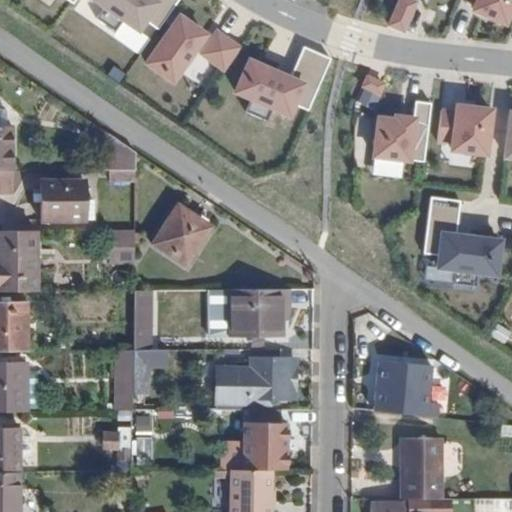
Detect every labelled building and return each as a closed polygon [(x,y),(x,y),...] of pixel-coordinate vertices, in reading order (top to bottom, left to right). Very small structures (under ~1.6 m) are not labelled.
[(64,0),(77,8),(82,0),(64,0)] [(108,12),(100,24),(119,37),(127,25),(141,35),(148,25),(161,34),(185,0),(95,0),(94,2),(108,12)] [(419,0),(401,0),(392,23),(406,30),(419,0)] [(511,0),(465,0),(465,2),(479,7),(477,13),(508,26),(511,16),(511,0)] [(208,39),(182,21),(150,67),(176,85),(208,39)] [(242,51),(220,35),(204,58),(227,74),(242,51)] [(255,103),(249,116),(270,125),(276,112),(292,119),(297,109),(311,115),(334,63),(306,51),(293,83),(252,66),(239,96),(255,103)] [(387,90),(370,82),(366,93),(383,100),(387,90)] [(381,122),(377,159),(427,166),(435,107),(419,105),(416,123),(399,120),(398,124),(381,122)] [(0,169),(13,169),(12,125),(7,125),(7,109),(0,106),(0,169)] [(489,157),(494,114),(460,110),(460,116),(445,114),(441,145),(456,147),(455,153),(489,157)] [(99,171),(135,170),(135,152),(109,134),(99,171)] [(1,191),(11,192),(12,171),(0,171),(0,194),(0,195),(1,191)] [(41,222),(93,221),(94,199),(84,199),(84,180),(41,179),(41,222)] [(498,277),(502,244),(458,239),(463,204),(433,200),(426,257),(442,259),(441,270),(458,272),(456,286),(479,289),(481,275),(498,277)] [(151,244),(185,267),(211,227),(178,203),(151,244)] [(116,262),(134,262),(134,230),(110,231),(111,240),(116,240),(116,262)] [(0,290),(35,291),(34,232),(0,231),(0,290)] [(265,335),(283,335),(283,310),(283,302),(290,302),(290,289),(223,289),(223,335),(251,335),(265,335)] [(150,307),(150,290),(134,290),(134,307),(150,307)] [(0,351),(28,351),(27,302),(0,302),(0,351)] [(150,307),(134,307),(133,329),(150,329),(150,307)] [(511,330),(499,322),(491,334),(505,344),(511,333),(511,330)] [(150,329),(133,329),(133,350),(142,350),(150,350),(150,329)] [(133,410),(133,350),(118,350),(117,410),(133,410)] [(270,399),(289,399),(289,357),(250,358),(250,368),(216,367),(216,405),(270,405),(270,399)] [(436,402),(406,399),(410,363),(376,360),(372,410),(435,417),(436,402)] [(0,410),(27,411),(27,408),(26,382),(26,363),(0,362),(0,410)] [(27,408),(38,408),(38,382),(26,382),(27,408)] [(136,439),(153,439),(154,419),(136,418),(136,439)] [(275,447),(287,447),(287,421),(242,421),(242,451),(275,451),(275,447)] [(0,471),(19,472),(19,424),(4,424),(4,429),(0,429),(0,471)] [(120,463),(132,464),(133,428),(118,428),(118,433),(105,433),(104,448),(120,449),(120,463)] [(408,499),(441,499),(441,438),(405,438),(405,469),(400,469),(401,499),(408,499)] [(0,511),(18,511),(19,472),(0,471),(0,511)] [(269,511),(270,471),(215,471),(215,511),(224,511),(269,511)] [(452,511),(453,499),(441,499),(408,499),(408,509),(404,509),(404,503),(370,503),(370,511),(452,511)]
